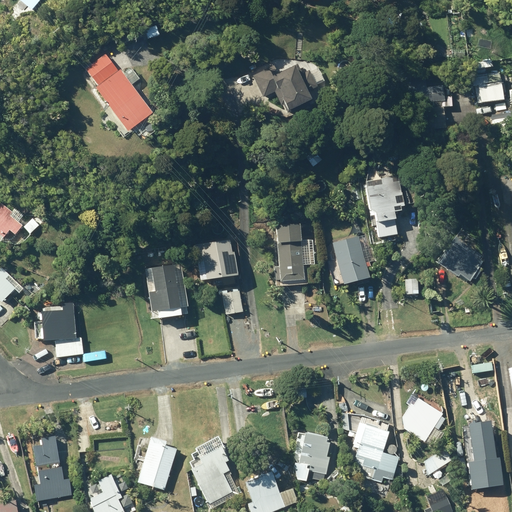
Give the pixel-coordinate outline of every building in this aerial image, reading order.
[(18,0),(32,11),(41,0),(18,0)] [(160,36),(157,26),(144,30),(146,40),(160,36)] [(121,47),(131,42),(128,36),(118,41),(121,47)] [(454,50),(436,47),(434,61),(450,62),(450,58),(467,60),(469,46),(455,44),(454,50)] [(95,89),(128,134),(154,114),(120,71),(118,72),(105,55),(86,69),(99,86),(95,89)] [(253,77),(264,98),(276,93),(281,106),(283,105),(288,114),(313,102),(309,93),(318,88),(309,71),(303,75),(298,65),(278,75),(274,67),(253,77)] [(502,77),(477,79),(478,105),(504,103),(502,77)] [(447,129),(445,107),(443,107),(442,103),(445,102),(444,87),(407,91),(408,106),(423,104),(425,131),(447,129)] [(450,107),(477,106),(476,88),(449,89),(450,107)] [(491,107),(492,111),(493,125),(511,123),(511,112),(511,111),(511,105),(491,107)] [(498,140),(484,126),(469,141),(474,146),(469,152),(481,164),(487,159),(491,164),(497,158),(489,150),(498,140)] [(317,150),(304,158),(310,168),(323,159),(317,150)] [(382,186),(364,189),(372,225),(397,221),(395,209),(404,207),(400,181),(394,183),(392,178),(381,180),(382,186)] [(351,191),(354,201),(362,199),(359,188),(351,191)] [(14,236),(22,226),(9,215),(12,212),(0,201),(0,236),(3,239),(9,231),(14,236)] [(32,234),(37,228),(32,223),(27,229),(32,234)] [(398,236),(396,223),(377,226),(379,239),(398,236)] [(302,241),(301,226),(277,228),(279,268),(276,268),(277,283),(281,282),(281,284),(305,282),(304,267),(312,266),(311,257),(314,257),(313,241),(302,241)] [(474,255),(476,252),(457,237),(437,263),(459,279),(461,277),(470,284),(473,279),(476,281),(483,270),(480,268),(483,262),(474,255)] [(232,238),(194,244),(200,281),(238,275),(232,238)] [(337,259),(345,287),(371,280),(368,269),(371,268),(369,263),(366,264),(359,238),(342,243),(346,256),(337,259)] [(166,239),(143,243),(145,255),(168,251),(166,239)] [(183,318),(174,266),(152,270),(155,293),(148,294),(151,315),(158,315),(159,322),(183,318)] [(0,267),(0,302),(2,305),(15,290),(19,294),(23,289),(0,267)] [(415,294),(420,294),(419,278),(406,279),(408,303),(416,302),(415,294)] [(243,313),(239,291),(222,294),(226,316),(243,313)] [(76,338),(73,303),(62,304),(63,312),(41,313),(44,343),(55,342),(56,358),(84,356),(83,353),(83,347),(82,339),(76,338)] [(20,309),(25,314),(29,311),(24,305),(20,309)] [(194,333),(185,335),(188,355),(197,354),(194,333)] [(291,401),(307,399),(305,388),(289,391),(291,401)] [(435,449),(445,434),(439,430),(445,420),(442,418),(443,415),(419,400),(414,408),(411,406),(403,419),(409,423),(404,430),(425,443),(435,449)] [(368,402),(364,411),(386,421),(390,411),(368,402)] [(467,413),(475,467),(478,467),(480,473),(486,472),(485,466),(498,463),(494,435),(492,436),(491,428),(489,428),(487,410),(467,413)] [(358,450),(355,464),(378,471),(390,434),(360,426),(353,449),(358,450)] [(299,434),(291,472),(298,473),(297,480),(306,482),(307,479),(323,483),(325,476),(326,476),(330,460),(328,459),(330,446),(327,445),(328,441),(299,434)] [(36,503),(72,497),(69,482),(63,483),(62,471),(60,471),(55,438),(40,440),(42,447),(33,448),(36,468),(38,468),(40,487),(35,488),(36,503)] [(164,493),(177,452),(166,448),(168,444),(151,439),(137,483),(164,493)] [(203,466),(191,471),(209,506),(232,493),(224,476),(234,471),(223,450),(200,461),(203,466)] [(430,476),(452,462),(445,450),(422,464),(430,476)] [(385,456),(380,472),(393,476),(398,460),(385,456)] [(338,470),(327,479),(342,496),(353,486),(338,470)] [(249,506),(250,511),(276,511),(285,509),(273,476),(246,484),(252,504),(249,506)] [(122,500),(111,477),(98,484),(103,494),(90,501),(94,511),(123,511),(119,501),(122,500)] [(471,483),(460,485),(461,493),(464,492),(465,497),(463,498),(464,508),(474,506),(471,483)] [(17,511),(16,503),(0,506),(0,511),(17,511)]
